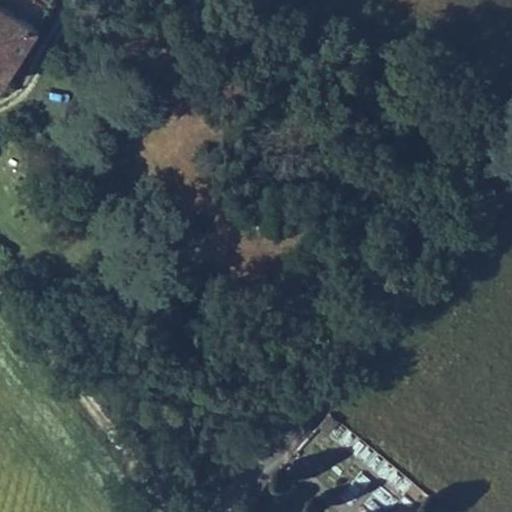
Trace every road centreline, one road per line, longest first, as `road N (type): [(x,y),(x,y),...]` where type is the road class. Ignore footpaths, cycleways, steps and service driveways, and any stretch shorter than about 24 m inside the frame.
road 1 (unclassified): [(511,159),(205,511)]
road 2 (track): [(0,273),(191,511)]
